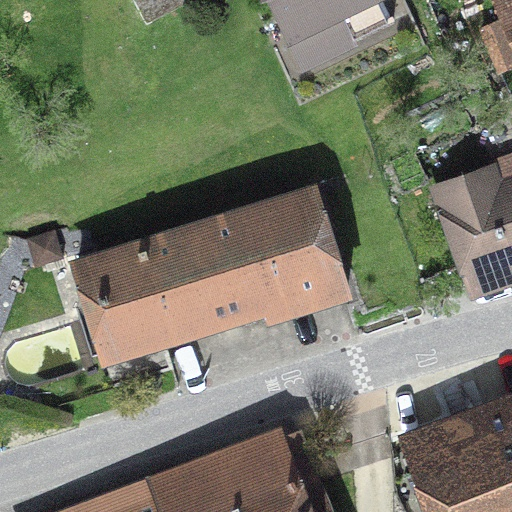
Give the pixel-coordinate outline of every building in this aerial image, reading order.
[(132,0),(146,25),(191,0),(132,0)] [(268,0),(300,65),(393,20),(383,0),(262,0),(263,2),(265,0),(268,0)] [(511,0),(493,0),(511,41),(511,0)] [(496,176),(437,196),(469,286),(511,270),(511,180),(499,185),(496,176)] [(299,292),(303,307),(346,293),(315,195),(92,265),(102,295),(98,296),(99,300),(87,304),(112,387),(172,368),(162,335),(299,292)] [(511,511),(511,403),(403,445),(427,511),(511,511)] [(281,436),(151,485),(161,511),(326,511),(298,436),(283,442),(281,436)] [(161,511),(151,485),(80,511),(161,511)]
